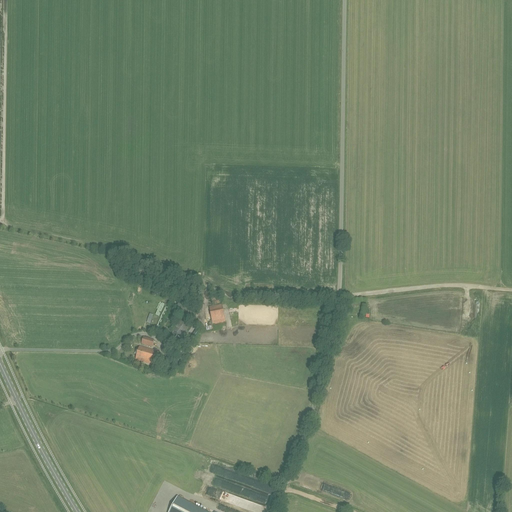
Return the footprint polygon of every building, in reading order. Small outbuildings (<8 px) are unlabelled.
[(194,319),(199,310),(181,299),(176,308),(194,319)] [(213,325),(226,322),(222,305),(209,307),(212,320),(210,321),(211,325),(213,325)] [(182,337),(191,325),(181,318),(172,330),(182,337)] [(175,350),(182,340),(173,334),(166,344),(175,350)] [(153,347),(155,340),(144,337),(141,344),(153,347)] [(154,365),(158,352),(140,346),(136,360),(154,365)] [(216,511),(215,511),(214,511),(207,511),(178,496),(169,511),(216,511)]
